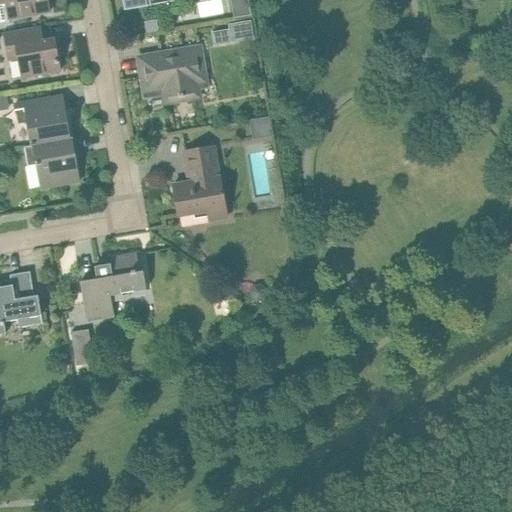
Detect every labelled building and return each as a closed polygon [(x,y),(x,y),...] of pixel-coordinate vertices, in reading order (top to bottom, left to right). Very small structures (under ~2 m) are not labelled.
[(9,20),(30,16),(49,13),(47,0),(0,0),(0,4),(0,5),(6,4),(9,20)] [(128,0),(130,9),(150,6),(177,1),(176,0),(128,0)] [(160,28),(154,18),(144,23),(149,34),(160,28)] [(54,38),(42,40),(39,27),(20,30),(4,33),(9,60),(18,59),(22,78),(60,72),(54,38)] [(231,30),(212,33),(213,40),(214,44),(233,41),(231,30)] [(158,54),(138,58),(141,71),(144,70),(145,78),(142,79),(145,97),(167,93),(168,98),(179,96),(179,97),(184,96),(183,95),(192,94),(194,93),(193,88),(206,86),(200,47),(158,54)] [(69,139),(69,138),(62,96),(14,104),(18,124),(27,122),(31,145),(32,146),(69,139)] [(257,136),(276,135),(275,117),(256,118),(257,136)] [(32,146),(31,145),(24,146),(27,166),(37,165),(41,189),(79,182),(71,138),(69,138),(69,139),(32,146)] [(178,216),(198,212),(207,210),(209,220),(227,217),(220,177),(219,177),(213,146),(184,151),(189,182),(173,185),(178,216)] [(110,295),(147,290),(143,271),(140,271),(136,253),(108,258),(109,264),(95,266),(97,279),(80,281),(83,301),(87,321),(114,317),(110,295)] [(42,323),(41,315),(38,295),(34,296),(30,272),(10,275),(11,285),(0,287),(0,334),(6,333),(4,322),(17,319),(19,327),(42,323)] [(254,286),(250,291),(252,297),(257,301),(263,300),(267,294),(266,288),(260,284),(254,286)] [(88,331),(71,334),(74,350),(91,347),(88,331)]
